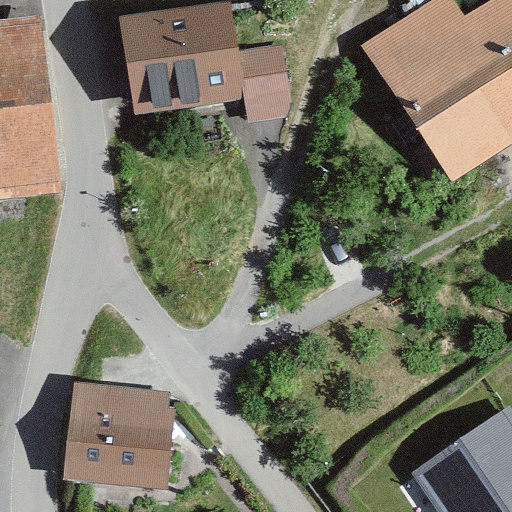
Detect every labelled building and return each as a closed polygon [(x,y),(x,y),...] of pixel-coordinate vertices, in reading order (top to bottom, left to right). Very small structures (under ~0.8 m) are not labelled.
[(451,0),(441,0),(368,49),(454,177),(511,138),(511,0),(497,0),(465,22),(451,0)] [(228,4),(123,18),(136,111),(242,97),(236,53),(228,4)] [(36,27),(0,31),(0,189),(53,184),(36,27)] [(280,46),(236,53),(242,97),(246,121),(290,115),(289,103),(280,46)] [(170,396),(77,387),(68,477),(161,486),(170,396)] [(511,511),(511,412),(508,407),(408,475),(433,511),(511,511)]
